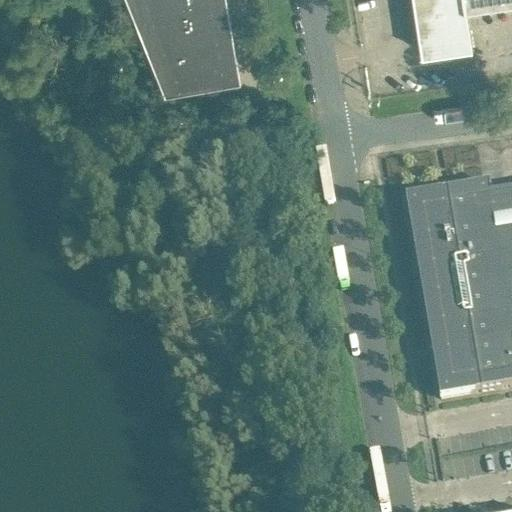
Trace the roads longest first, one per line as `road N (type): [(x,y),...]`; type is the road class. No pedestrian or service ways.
road 1 (unclassified): [(399,511),(335,140)]
road 2 (unclassified): [(335,140),(511,113)]
road 3 (unclassified): [(335,140),(311,0)]
